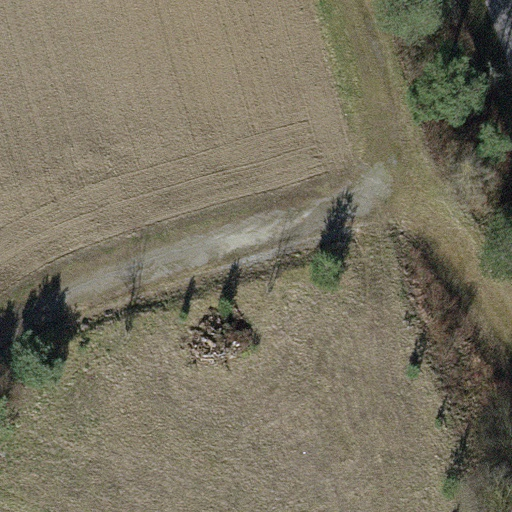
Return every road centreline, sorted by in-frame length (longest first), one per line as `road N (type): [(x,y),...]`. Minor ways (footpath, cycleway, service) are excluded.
road 1 (track): [(360,0),(403,140),(397,175),(371,201),(154,258),(0,342)]
road 2 (track): [(278,230),(326,336),(375,409),(426,511)]
